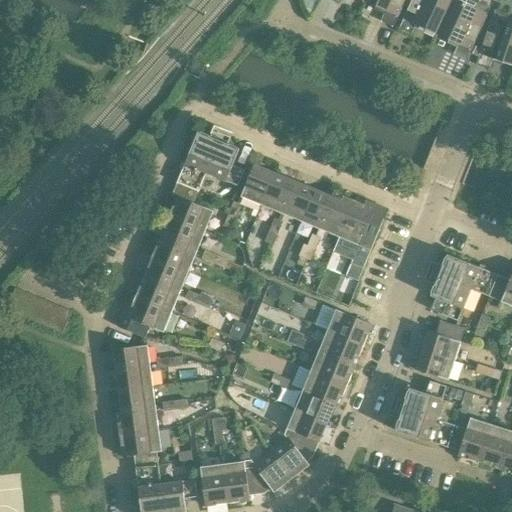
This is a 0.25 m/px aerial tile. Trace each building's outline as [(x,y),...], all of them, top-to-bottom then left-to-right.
[(363,0),(363,1),(384,11),(380,21),(392,27),(404,0),(363,0)] [(436,35),(451,0),(410,0),(397,29),(410,35),(415,25),(436,35)] [(451,0),(436,35),(457,44),(452,55),(465,60),(489,7),(478,2),(479,0),(451,0)] [(511,24),(505,22),(508,14),(494,9),(475,65),(489,69),(493,59),(511,65),(511,24)] [(197,132),(175,184),(197,193),(205,173),(237,186),(243,171),(231,166),(238,149),(227,144),(231,133),(213,125),(208,137),(197,132)] [(261,205),(274,173),(253,164),(240,197),(261,205)] [(280,213),(293,181),(274,173),(261,205),(280,213)] [(299,221),(312,189),(293,181),(280,213),(299,221)] [(192,203),(197,193),(175,184),(170,195),(175,198),(167,216),(207,233),(215,213),(192,203)] [(318,229),(331,196),(312,189),(299,221),(318,229)] [(338,237),(352,200),(332,192),(331,196),(318,229),(338,237)] [(372,208),(352,200),(338,237),(359,246),(364,233),(375,238),(387,210),(374,205),(372,208)] [(233,202),(228,214),(236,217),(241,205),(234,202),(233,202)] [(231,230),(236,217),(228,214),(223,226),(231,230)] [(199,253),(207,233),(167,216),(159,236),(199,253)] [(274,219),(269,230),(277,234),(282,222),(274,219)] [(273,245),(277,234),(269,230),(264,242),(273,245)] [(312,234),(307,245),(315,249),(320,237),(312,234)] [(190,274),(199,253),(159,236),(150,258),(190,274)] [(310,261),(315,249),(307,245),(303,244),(298,256),(310,261)] [(214,263),(217,255),(205,250),(202,258),(214,263)] [(229,260),(217,255),(214,263),(226,268),(229,260)] [(441,266),(430,262),(422,281),(433,285),(429,297),(434,299),(445,303),(441,314),(440,315),(457,322),(470,290),(493,299),(501,277),(445,255),(441,266)] [(182,294),(190,274),(150,258),(142,277),(182,294)] [(511,306),(511,271),(509,280),(501,277),(493,299),(511,306)] [(173,313),(182,294),(142,277),(134,297),(173,313)] [(16,316),(25,294),(14,289),(5,311),(16,316)] [(196,304),(200,295),(188,291),(185,299),(196,304)] [(202,292),(200,295),(196,304),(208,308),(213,297),(202,292)] [(27,320),(37,298),(25,294),(16,316),(27,320)] [(165,335),(173,313),(134,297),(126,317),(121,315),(116,327),(144,339),(148,328),(165,335)] [(316,302),(304,297),(301,306),(313,311),(316,302)] [(38,325),(48,303),(37,298),(27,320),(38,325)] [(445,303),(434,299),(429,310),(441,314),(445,303)] [(49,329),(58,307),(48,303),(38,325),(49,329)] [(70,312),(58,307),(49,329),(61,334),(70,312)] [(371,325),(335,310),(326,330),(362,345),(371,325)] [(481,316),(476,327),(484,330),(489,318),(481,315),(481,316)] [(426,332),(419,351),(453,362),(463,330),(438,322),(435,335),(426,332)] [(303,335),(291,330),(286,342),(298,347),(301,339),(303,335)] [(362,345),(326,330),(318,350),(354,366),(362,345)] [(223,344),(211,339),(208,347),(220,352),(223,344)] [(313,344),(301,339),(298,347),(309,352),(313,344)] [(111,351),(114,369),(148,365),(146,346),(111,351)] [(354,366),(318,350),(309,370),(346,386),(354,366)] [(447,381),(453,362),(419,351),(413,371),(447,381)] [(181,357),(169,358),(170,367),(183,366),(181,357)] [(170,367),(169,358),(156,360),(157,369),(170,367)] [(487,376),(490,368),(477,364),(475,373),(487,376)] [(151,386),(148,365),(114,369),(117,391),(151,386)] [(502,371),(490,368),(487,376),(500,380),(502,371)] [(346,386),(309,370),(301,390),(334,404),(334,405),(337,406),(346,386)] [(284,379),(273,374),(269,382),(281,387),(284,379)] [(296,383),(284,379),(281,387),(292,392),(296,383)] [(394,431),(447,448),(454,426),(434,420),(445,387),(428,381),(424,393),(408,388),(404,400),(392,397),(386,416),(398,419),(394,431)] [(154,408),(151,386),(117,391),(119,412),(154,408)] [(334,404),(301,390),(293,411),(325,424),(334,405),(334,404)] [(465,392),(463,398),(461,405),(470,408),(474,395),(465,392)] [(187,399),(174,401),(176,410),(188,408),(187,399)] [(176,410),(174,401),(162,403),(163,411),(176,410)] [(157,430),(154,408),(119,412),(115,413),(118,435),(157,430)] [(325,424),(293,411),(285,428),(318,442),(325,424)] [(211,419),(213,432),(222,431),(225,430),(224,418),(211,419)] [(478,463),(490,425),(469,418),(465,430),(454,426),(447,448),(458,452),(456,456),(478,463)] [(501,465),(511,432),(490,425),(478,463),(499,470),(501,465)] [(318,442),(285,428),(282,435),(286,440),(269,453),(290,480),(308,466),(305,462),(311,457),(318,442)] [(160,452),(157,430),(118,435),(121,458),(132,456),(133,465),(157,462),(156,453),(160,452)] [(223,443),(222,431),(213,432),(215,444),(223,443)] [(511,468),(511,431),(511,432),(501,465),(511,468)] [(192,460),(191,451),(178,453),(179,462),(192,460)] [(290,480),(269,453),(253,465),(250,461),(243,462),(248,496),(262,494),(269,489),(273,493),(290,480)] [(160,485),(157,462),(133,465),(139,511),(184,511),(183,499),(196,498),(194,481),(160,485)] [(248,496),(243,462),(221,465),(226,505),(248,502),(248,496)] [(226,505),(221,465),(199,468),(204,507),(205,507),(226,505)]
